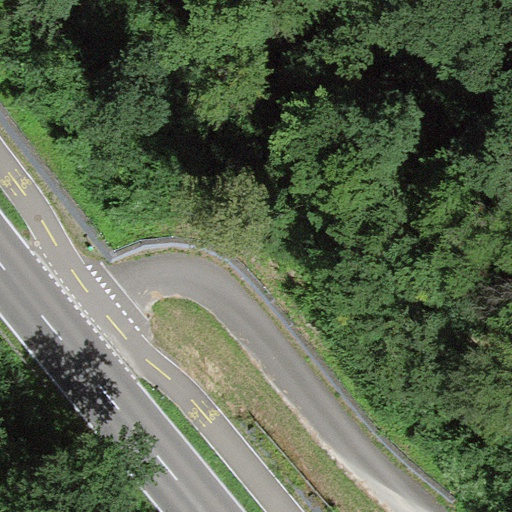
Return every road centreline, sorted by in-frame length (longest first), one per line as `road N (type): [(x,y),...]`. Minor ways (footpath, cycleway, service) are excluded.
road 1 (track): [(65,340),(137,287),(166,276),(207,284),(416,511)]
road 2 (secondary): [(0,260),(206,511)]
